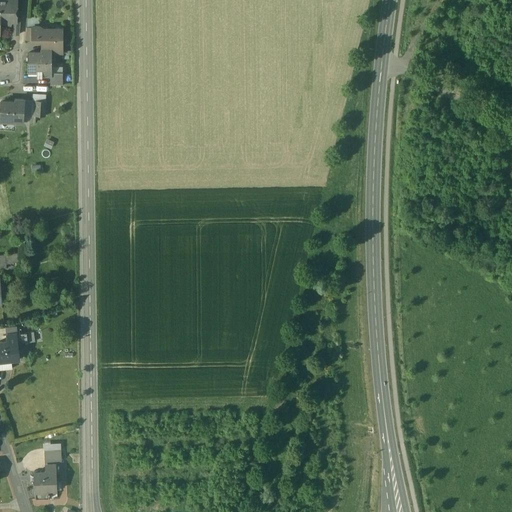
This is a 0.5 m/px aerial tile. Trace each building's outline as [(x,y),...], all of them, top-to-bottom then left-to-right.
[(10,0),(0,0),(0,11),(1,11),(1,21),(13,21),(17,21),(17,18),(17,3),(10,3),(10,0)] [(21,18),(17,18),(17,21),(13,21),(13,34),(20,34),(21,18)] [(39,18),(28,18),(28,27),(32,27),(39,26),(39,18)] [(55,28),(39,28),(39,27),(39,26),(32,27),(33,40),(43,40),(42,49),(51,48),(51,51),(51,53),(63,53),(63,38),(55,37),(55,28)] [(51,48),(42,49),(42,53),(28,53),(29,71),(37,72),(37,76),(43,76),(43,75),(51,75),(52,75),(52,72),(51,53),(51,51),(51,48)] [(63,72),(52,72),(52,75),(51,75),(51,84),(63,84),(63,72)] [(16,101),(2,100),(0,120),(24,122),(25,99),(16,99),(16,101)] [(37,100),(25,99),(24,122),(36,122),(37,115),(36,115),(37,100)] [(47,101),(37,100),(36,115),(37,115),(46,116),(47,101)] [(17,253),(0,254),(0,275),(0,276),(0,272),(0,269),(18,267),(18,262),(17,253)] [(17,326),(5,328),(6,335),(18,334),(17,326)] [(34,332),(18,334),(19,342),(26,341),(26,343),(35,342),(34,332)] [(18,334),(6,335),(7,342),(0,342),(0,359),(11,359),(11,361),(12,361),(21,360),(19,342),(18,334)] [(11,359),(0,359),(0,370),(13,369),(12,361),(11,361),(11,359)] [(61,449),(45,449),(46,465),(56,464),(56,462),(62,461),(61,449)] [(56,464),(46,465),(46,472),(34,472),(35,491),(49,491),(58,490),(56,464)]
